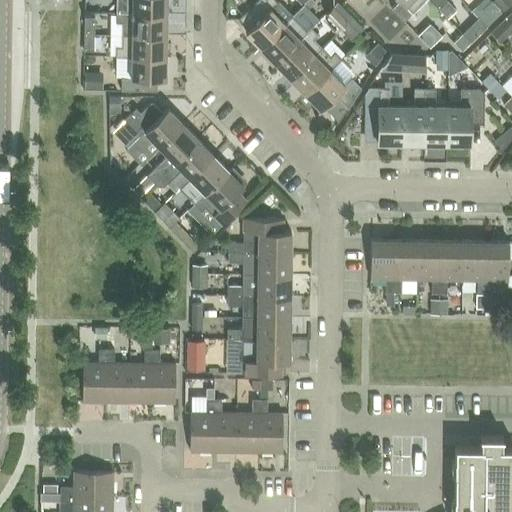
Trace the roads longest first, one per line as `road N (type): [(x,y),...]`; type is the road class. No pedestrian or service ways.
road 1 (residential): [(326,509),(333,189)]
road 2 (residential): [(333,189),(204,60),(205,0)]
road 3 (residential): [(326,509),(246,507),(220,491),(150,490)]
road 4 (residential): [(333,189),(511,191)]
road 5 (residential): [(150,490),(150,432),(74,431)]
